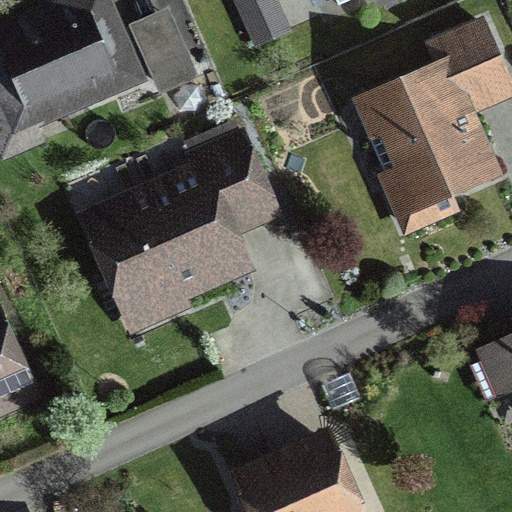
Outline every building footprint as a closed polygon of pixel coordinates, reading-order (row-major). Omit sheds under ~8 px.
[(97,0),(56,0),(0,23),(0,129),(4,138),(133,84),(97,0)] [(265,0),(225,0),(245,49),(280,35),(265,0)] [(184,77),(158,13),(121,28),(147,92),(184,77)] [(418,43),(429,66),(346,104),(401,224),(494,182),(462,112),(508,92),(474,17),(418,43)] [(190,167),(70,219),(121,337),(185,309),(181,300),(238,275),(222,237),(269,217),(228,124),(181,145),(190,167)] [(511,333),(468,354),(492,406),(505,400),(511,416),(511,333)] [(0,421),(30,409),(0,341),(0,421)] [(350,511),(317,434),(224,475),(238,511),(350,511)]
